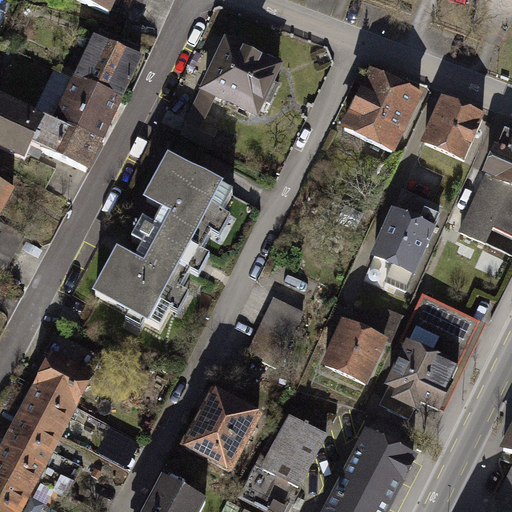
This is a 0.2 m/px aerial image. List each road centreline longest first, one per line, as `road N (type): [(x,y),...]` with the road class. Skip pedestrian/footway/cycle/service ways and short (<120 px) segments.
road 1 (residential): [(360,43),(124,511)]
road 2 (residential): [(189,0),(0,361)]
road 3 (tertiary): [(511,348),(433,511)]
road 4 (residential): [(511,100),(360,43)]
road 5 (residential): [(360,43),(240,0)]
